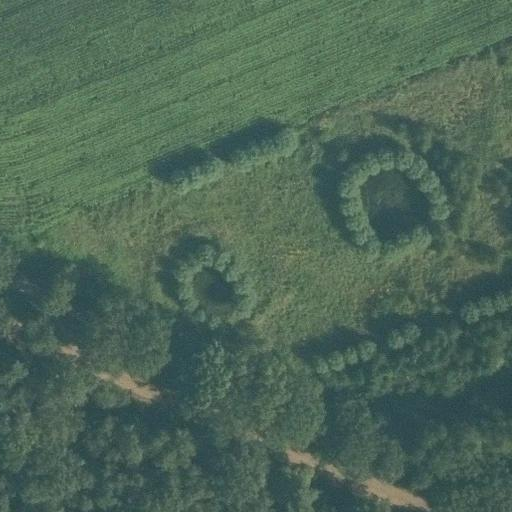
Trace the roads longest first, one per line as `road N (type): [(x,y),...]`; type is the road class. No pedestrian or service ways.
road 1 (unclassified): [(511,506),(0,274)]
road 2 (unknown): [(0,320),(431,511)]
